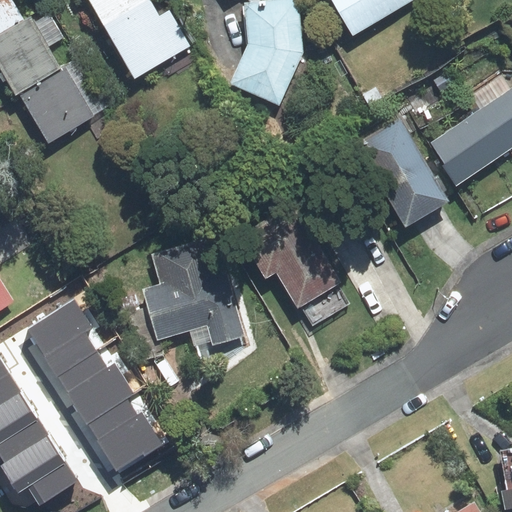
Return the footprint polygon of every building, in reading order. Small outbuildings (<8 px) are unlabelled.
[(0,0),(0,56),(51,141),(95,115),(36,16),(30,20),(18,0),(0,0)] [(154,0),(100,0),(142,71),(193,42),(174,9),(164,15),(154,0)] [(283,99),(305,50),(300,0),(253,0),(258,43),(241,80),(283,99)] [(340,0),(357,28),(402,0),(340,0)] [(511,92),(435,146),(458,180),(511,143),(511,92)] [(402,120),(362,145),(410,222),(451,196),(402,120)] [(0,171),(0,211),(18,200),(0,171)] [(361,197),(340,210),(360,241),(380,228),(361,197)] [(342,278),(296,206),(253,233),(276,270),(284,265),(306,300),(342,278)] [(161,284),(149,288),(163,335),(214,320),(219,339),(249,331),(229,264),(213,269),(205,243),(154,258),(161,284)] [(0,309),(18,298),(0,269),(0,309)] [(84,284),(40,313),(64,349),(108,320),(84,284)] [(0,381),(0,393),(28,439),(45,429),(55,445),(94,421),(50,350),(0,381)] [(483,511),(478,503),(462,511),(483,511)]
